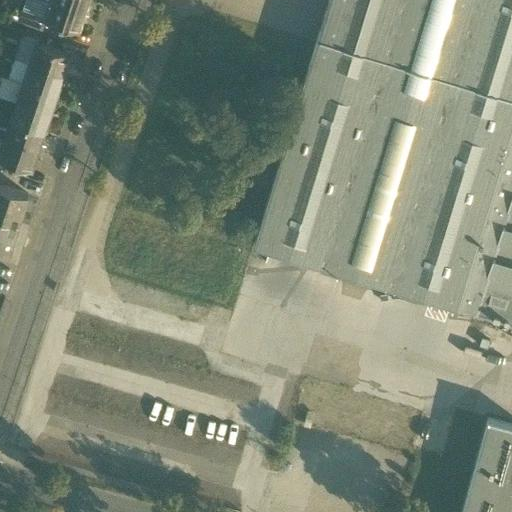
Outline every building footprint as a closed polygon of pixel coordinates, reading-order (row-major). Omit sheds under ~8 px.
[(77,31),(84,11),(51,0),(50,0),(51,0),(49,0),(25,0),(22,9),(45,16),(44,20),(45,20),(77,31)] [(87,0),(51,0),(84,11),(87,0)] [(328,0),(254,243),(321,264),(402,0),(328,0)] [(511,0),(402,0),(321,264),(474,312),(511,188),(511,0)] [(18,21),(42,29),(45,20),(44,20),(45,16),(22,9),(18,21)] [(20,38),(37,44),(40,35),(23,29),(20,38)] [(14,58),(31,63),(37,44),(20,38),(14,58)] [(37,44),(31,63),(64,74),(71,55),(37,44)] [(31,63),(14,58),(8,76),(24,82),(31,63)] [(31,63),(24,82),(58,93),(64,74),(31,63)] [(0,94),(18,101),(24,82),(8,76),(5,75),(4,78),(0,89),(0,94)] [(24,82),(18,101),(52,112),(58,93),(24,82)] [(18,101),(12,120),(46,131),(52,112),(18,101)] [(12,120),(6,139),(39,150),(46,131),(12,120)] [(0,159),(33,170),(39,150),(6,139),(0,156),(0,159)] [(0,216),(18,222),(27,194),(0,185),(0,216)] [(511,188),(474,312),(511,323),(511,188)] [(18,222),(0,216),(0,249),(8,252),(18,222)] [(505,511),(511,490),(511,423),(488,417),(461,511),(505,511)]
